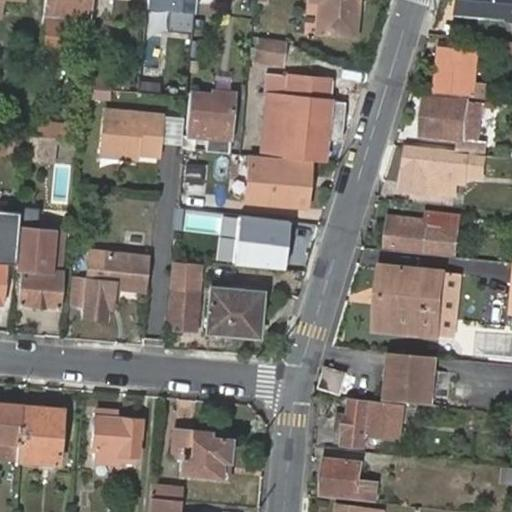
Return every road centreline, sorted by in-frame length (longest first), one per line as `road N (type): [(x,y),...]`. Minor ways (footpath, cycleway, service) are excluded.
road 1 (residential): [(295,378),(416,0)]
road 2 (residential): [(0,354),(295,378)]
road 3 (residential): [(284,511),(295,378)]
